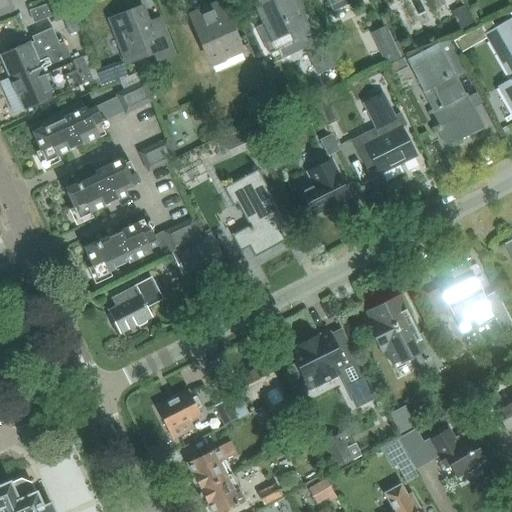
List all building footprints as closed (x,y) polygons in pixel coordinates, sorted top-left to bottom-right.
[(61,0),(47,6),(32,11),(36,23),(53,17),(55,23),(76,15),(70,0),(61,0)] [(293,0),(264,0),(255,4),(265,24),(257,28),(256,28),(268,55),(278,51),(276,47),(308,32),(314,43),(307,46),(321,77),(339,69),(325,38),(306,0),(297,0),(294,2),(293,0)] [(326,0),(332,10),(333,12),(349,4),(350,4),(358,0),(326,0)] [(190,17),(211,67),(243,54),(222,4),(190,17)] [(111,19),(128,65),(152,56),(155,63),(174,56),(160,22),(149,26),(142,7),(111,19)] [(452,12),(461,32),(473,27),(464,7),(452,12)] [(74,20),(65,24),(69,36),(78,32),(74,20)] [(494,39),(488,42),(497,58),(510,81),(499,87),(511,109),(511,20),(503,26),(502,25),(490,32),(494,39)] [(385,27),(371,34),(386,65),(400,59),(385,27)] [(81,59),(72,63),(63,43),(51,48),(44,32),(28,39),(30,44),(1,57),(10,78),(0,82),(0,85),(13,115),(91,81),(81,59)] [(470,48),(464,36),(453,42),(460,54),(470,48)] [(446,39),(427,49),(405,60),(422,91),(421,92),(430,110),(426,112),(444,146),(455,140),(456,142),(482,128),(466,99),(456,80),(465,75),(446,39)] [(402,59),(383,68),(388,78),(407,69),(402,59)] [(114,94),(118,103),(124,115),(153,102),(150,94),(139,71),(117,81),(122,91),(114,94)] [(373,129),(352,140),(366,168),(374,164),(380,174),(415,156),(400,126),(405,123),(400,113),(395,116),(383,93),(361,104),(373,129)] [(322,96),(314,99),(328,127),(336,123),(328,108),(322,96)] [(244,108),(251,125),(270,116),(263,100),(244,108)] [(34,133),(47,161),(49,167),(60,162),(57,156),(99,136),(94,126),(103,122),(96,107),(87,111),(86,109),(34,133)] [(249,142),(244,129),(222,139),(227,151),(249,142)] [(327,157),(339,151),(332,135),(319,141),(327,157)] [(176,160),(166,139),(137,153),(146,174),(176,160)] [(79,183),(79,184),(67,190),(80,217),(104,206),(117,199),(118,201),(128,197),(125,191),(140,183),(135,173),(134,174),(129,162),(124,164),(121,158),(93,171),(95,175),(79,183)] [(308,174),(314,186),(301,192),(307,204),(305,205),(306,207),(308,206),(314,217),(343,203),(349,200),(350,199),(332,162),(308,174)] [(254,258),(285,241),(279,230),(287,226),(257,170),(223,189),(233,207),(237,205),(248,226),(231,236),(240,252),(248,247),(254,258)] [(201,239),(191,219),(162,232),(171,253),(201,239)] [(147,232),(143,222),(86,249),(98,276),(150,252),(150,251),(157,247),(150,231),(147,232)] [(210,236),(201,240),(172,254),(180,272),(209,259),(218,255),(210,236)] [(448,306),(450,310),(452,314),(459,328),(460,328),(462,333),(493,317),(495,321),(496,320),(502,333),(511,327),(511,326),(495,292),(485,298),(484,297),(483,298),(479,291),(476,287),(478,286),(467,263),(450,271),(457,285),(453,288),(449,280),(423,293),(434,314),(448,306)] [(145,323),(146,320),(150,318),(145,308),(161,299),(150,279),(112,299),(116,307),(109,311),(121,333),(135,326),(139,326),(145,323)] [(399,297),(367,313),(374,326),(369,328),(380,349),(384,347),(390,359),(391,358),(392,362),(412,353),(413,352),(418,361),(423,359),(430,355),(436,352),(425,332),(418,335),(399,297)] [(374,398),(342,334),(331,339),(328,334),(319,338),(318,337),(296,348),(297,349),(291,353),(309,389),(341,373),(350,392),(358,388),(365,403),(374,398)] [(239,376),(252,401),(261,396),(269,411),(288,403),(278,384),(277,384),(265,362),(239,376)] [(465,396),(477,390),(473,384),(464,381),(459,383),(465,396)] [(465,398),(476,417),(489,408),(501,401),(496,392),(498,392),(492,383),(465,398)] [(202,417),(189,392),(157,409),(172,440),(193,429),(190,423),(202,417)] [(213,407),(224,427),(237,420),(227,400),(213,407)] [(506,431),(507,430),(508,433),(511,430),(511,403),(495,413),(506,431)] [(399,433),(414,426),(405,406),(389,413),(399,433)] [(469,434),(455,442),(448,429),(423,444),(432,459),(438,456),(444,468),(449,465),(456,478),(485,461),(469,434)] [(353,459),(337,433),(320,443),(336,469),(353,459)] [(412,466),(396,439),(379,449),(391,469),(396,467),(406,484),(418,477),(412,466)] [(198,487),(200,490),(230,475),(223,461),(236,454),(230,442),(187,464),(194,478),(192,482),(195,487),(198,487)] [(230,475),(200,490),(201,493),(199,496),(202,502),(205,502),(210,511),(221,511),(257,493),(263,490),(250,465),(230,475)] [(10,483),(0,487),(0,511),(44,511),(39,500),(36,493),(31,483),(20,479),(10,483)] [(328,503),(336,498),(326,479),(306,489),(315,505),(326,499),(328,503)] [(391,511),(419,511),(421,511),(410,492),(407,494),(400,483),(381,494),(391,511)] [(257,493),(264,507),(282,497),(275,484),(263,490),(257,493)]
